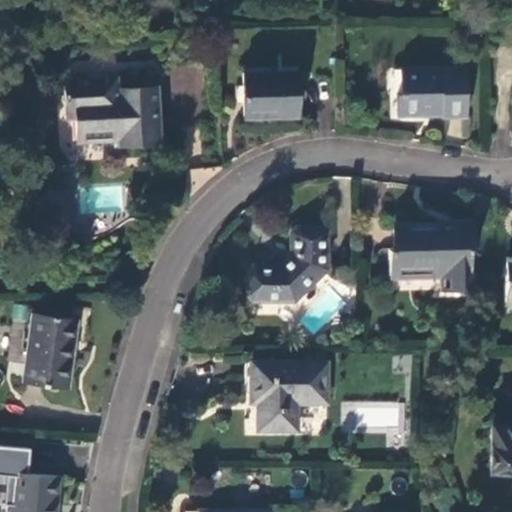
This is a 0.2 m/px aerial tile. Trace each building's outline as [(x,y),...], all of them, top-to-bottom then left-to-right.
[(469,118),(467,69),(401,70),(402,95),(398,95),(399,117),(426,117),(426,114),(443,114),(444,119),(469,118)] [(158,119),(156,86),(119,88),(118,75),(104,76),(98,83),(87,72),(74,73),(64,83),(65,118),(76,117),(77,140),(117,138),(118,145),(147,144),(148,119),(158,119)] [(300,113),(301,73),(243,73),(245,115),(300,113)] [(160,143),(158,119),(148,119),(147,144),(160,143)] [(479,250),(478,222),(454,223),(454,225),(395,227),(396,248),(391,249),(392,275),(445,274),(447,292),(476,290),(475,250),(479,250)] [(324,226),(297,226),(291,231),(292,254),(282,263),(253,264),(247,269),(248,295),(253,301),(296,301),(329,267),(329,231),(324,226)] [(70,388),(78,320),(35,314),(24,383),(70,388)] [(254,362),(253,403),(262,403),(263,430),(302,430),(301,402),(329,403),(329,363),(254,362)] [(493,471),(511,471),(511,423),(493,423),(493,471)] [(56,511),(59,476),(15,474),(12,511),(56,511)]
